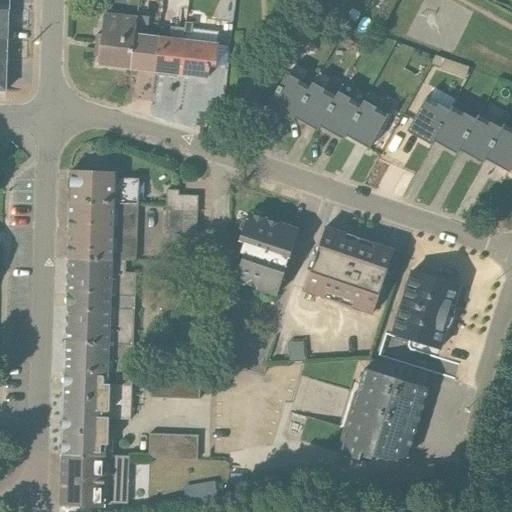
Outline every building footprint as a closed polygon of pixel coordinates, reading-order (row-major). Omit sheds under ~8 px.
[(0,0),(0,10),(10,10),(9,0),(0,0)] [(0,39),(7,40),(10,10),(0,10),(0,39)] [(99,57),(98,66),(131,70),(137,18),(104,15),(102,35),(96,35),(94,56),(99,57)] [(131,70),(155,74),(159,37),(147,36),(148,19),(137,18),(131,70)] [(178,77),(208,80),(209,66),(215,66),(218,33),(192,30),(192,24),(185,23),(184,29),(178,77)] [(160,33),(155,74),(178,77),(184,29),(171,28),(170,34),(160,33)] [(438,70),(464,79),(468,70),(434,57),(431,65),(438,69),(438,70)] [(293,119),(294,118),(308,92),(297,85),(299,81),(286,74),(268,107),(276,112),(277,110),(293,119)] [(317,131),(319,127),(333,100),(322,95),(325,91),(312,84),(308,92),(294,118),(317,131)] [(342,139),(344,136),(359,109),(348,103),(350,99),(338,92),(333,100),(319,127),(342,139)] [(431,146),(433,142),(450,111),(425,97),(406,132),(431,146)] [(363,101),(359,109),(344,136),(369,149),(386,119),(373,112),(376,108),(363,101)] [(456,155),(458,150),(475,120),(463,113),(461,118),(450,111),(433,142),(456,155)] [(485,159),(487,157),(502,130),(489,122),(486,127),(475,120),(458,150),(481,163),(484,159),(485,159)] [(511,135),(502,130),(487,157),(501,165),(500,167),(508,172),(511,164),(511,135)] [(70,203),(138,205),(138,201),(144,201),(144,184),(139,183),(139,179),(115,178),(115,173),(71,171),(70,183),(70,203)] [(166,211),(197,212),(198,197),(179,195),(178,191),(166,190),(166,211)] [(136,261),(138,205),(70,203),(69,219),(74,220),(74,230),(69,230),(68,259),(136,261)] [(182,212),(166,211),(165,234),(181,235),(182,212)] [(197,212),(182,212),(181,235),(196,235),(197,212)] [(241,277),(238,284),(276,297),(299,229),(251,212),(249,220),(242,218),(238,230),(241,232),(238,242),(243,244),(240,253),(243,254),(236,276),(241,277)] [(394,250),(325,226),(303,292),(371,315),(394,250)] [(125,273),(125,261),(68,259),(67,292),(66,307),(65,343),(64,371),(132,373),(133,346),(136,274),(125,273)] [(453,303),(458,285),(413,270),(393,335),(438,349),(444,330),(443,329),(451,304),(452,304),(453,303)] [(215,312),(201,311),(199,336),(213,337),(215,312)] [(289,362),(304,361),(303,342),(288,343),(289,362)] [(139,350),(139,362),(183,364),(183,351),(139,350)] [(363,368),(335,453),(358,460),(361,452),(384,460),(399,458),(406,437),(412,438),(423,402),(427,387),(363,368)] [(130,419),(132,373),(64,371),(62,417),(62,430),(61,455),(113,456),(114,432),(108,431),(109,420),(130,419)] [(151,374),(150,398),(198,399),(200,376),(151,374)] [(198,436),(149,434),(148,457),(197,459),(198,436)] [(61,455),(60,506),(104,507),(104,503),(127,504),(129,457),(113,456),(61,455)] [(383,472),(387,496),(436,486),(433,464),(383,472)] [(326,469),(262,480),(264,491),(328,480),(326,469)] [(216,482),(182,488),(185,505),(219,499),(216,482)]
